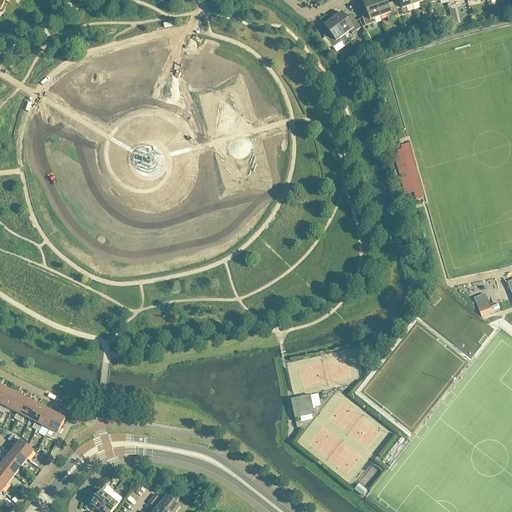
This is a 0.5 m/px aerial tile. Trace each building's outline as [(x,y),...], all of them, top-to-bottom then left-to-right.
[(9,0),(0,0),(0,10),(1,11),(5,1),(8,3),(9,0)] [(380,17),(374,0),(369,0),(363,2),(366,12),(361,14),(365,26),(375,22),(374,19),(380,17)] [(398,17),(393,2),(388,4),(386,0),(374,0),(380,17),(386,14),(388,20),(398,17)] [(412,5),(410,0),(398,0),(399,0),(393,2),(398,17),(408,13),(406,7),(412,5)] [(360,28),(353,17),(348,21),(342,13),(333,19),(344,35),(350,31),(352,34),(360,28)] [(344,35),(333,19),(324,26),(330,34),(321,41),(329,51),(341,42),(342,43),(348,39),(344,35)] [(71,81),(81,106),(98,98),(88,74),(71,81)] [(123,81),(126,94),(136,92),(134,79),(123,81)] [(425,198),(410,144),(400,146),(401,150),(397,152),(398,155),(394,157),(407,203),(425,198)] [(493,312),(490,305),(488,300),(476,304),(481,317),(482,317),(493,312)] [(0,410),(10,391),(1,386),(0,387),(0,410)] [(11,411),(19,395),(10,391),(0,410),(0,411),(3,414),(6,408),(11,411)] [(18,421),(28,400),(19,395),(11,411),(17,413),(14,419),(18,421)] [(314,414),(310,395),(295,398),(290,399),(294,419),(299,417),(314,414)] [(30,420),(37,405),(28,400),(18,421),(22,423),(24,417),(30,420)] [(36,430),(47,409),(37,405),(30,420),(35,423),(32,428),(36,430)] [(48,429),(56,414),(47,409),(36,430),(40,432),(43,426),(48,429)] [(55,440),(65,419),(56,414),(48,429),(53,432),(51,438),(55,440)] [(33,451),(15,437),(14,438),(12,440),(17,444),(13,449),(27,460),(33,451)] [(27,460),(13,449),(10,454),(5,450),(2,453),(20,468),(27,460)] [(20,468),(2,453),(0,455),(0,456),(4,460),(1,465),(14,476),(20,468)] [(14,476),(1,465),(0,465),(0,477),(8,484),(14,476)] [(364,497),(382,474),(373,467),(355,490),(364,497)] [(90,504),(98,511),(113,493),(106,487),(103,488),(90,504)] [(18,492),(14,498),(18,501),(22,496),(18,492)] [(113,493),(98,511),(99,511),(112,511),(120,502),(120,498),(113,493)] [(176,494),(171,500),(175,503),(180,498),(176,494)] [(171,500),(167,496),(160,505),(168,511),(176,511),(180,507),(175,503),(171,500)]
